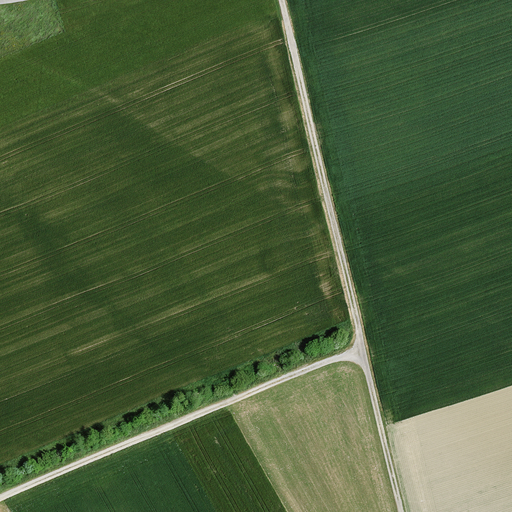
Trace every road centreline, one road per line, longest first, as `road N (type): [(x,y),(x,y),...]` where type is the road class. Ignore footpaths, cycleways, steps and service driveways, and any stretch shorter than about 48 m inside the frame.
road 1 (track): [(281,0),(408,511)]
road 2 (track): [(0,499),(362,347)]
